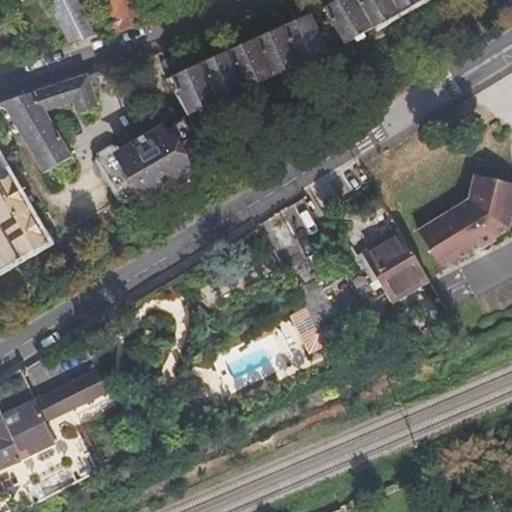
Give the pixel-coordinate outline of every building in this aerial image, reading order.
[(65,46),(87,39),(66,0),(44,0),(42,1),(65,46)] [(150,25),(137,0),(89,0),(109,38),(150,25)] [(368,32),(349,0),(339,0),(321,10),(342,47),(368,32)] [(394,16),(384,0),(349,0),(368,32),(394,16)] [(421,0),(420,0),(384,0),(394,16),(421,0)] [(294,70),(324,57),(307,18),(278,31),(294,70)] [(263,84),(294,70),(278,31),(246,45),(263,84)] [(237,96),(263,84),(246,45),(220,57),(237,96)] [(208,108),(237,96),(220,57),(191,70),(208,108)] [(180,120),(208,108),(191,70),(162,82),(180,120)] [(94,108),(85,78),(0,105),(0,109),(39,176),(67,159),(41,114),(67,104),(73,116),(94,108)] [(188,140),(178,122),(117,158),(114,152),(106,150),(93,159),(93,166),(115,204),(123,206),(140,196),(143,201),(185,175),(172,151),(188,140)] [(0,225),(25,211),(6,180),(0,183),(0,225)] [(411,236),(435,276),(473,252),(475,255),(489,246),(488,244),(503,234),(511,191),(473,181),(467,184),(462,205),(411,236)] [(45,246),(25,211),(0,225),(0,232),(17,262),(45,246)] [(0,271),(17,262),(0,232),(0,271)] [(377,248),(406,295),(423,284),(394,237),(377,248)] [(385,307),(406,295),(377,248),(358,260),(385,307)] [(49,427),(108,401),(97,375),(38,400),(49,427)] [(1,422),(19,461),(50,447),(31,408),(1,422)] [(0,473),(20,465),(19,461),(1,422),(0,419),(0,473)]
